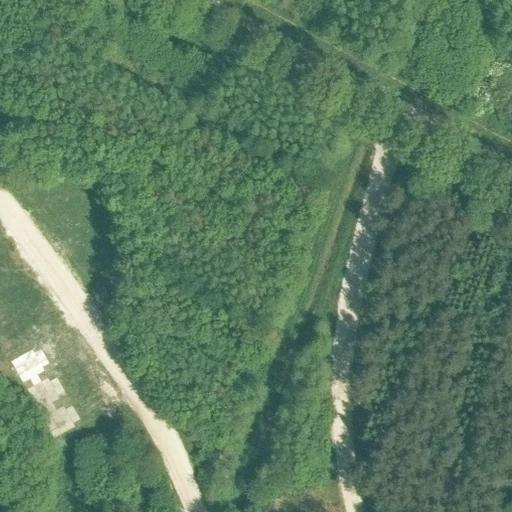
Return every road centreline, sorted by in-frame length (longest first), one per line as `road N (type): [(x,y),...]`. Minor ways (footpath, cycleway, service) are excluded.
road 1 (track): [(400,107),(340,356),(349,511)]
road 2 (track): [(0,200),(127,377),(196,511)]
